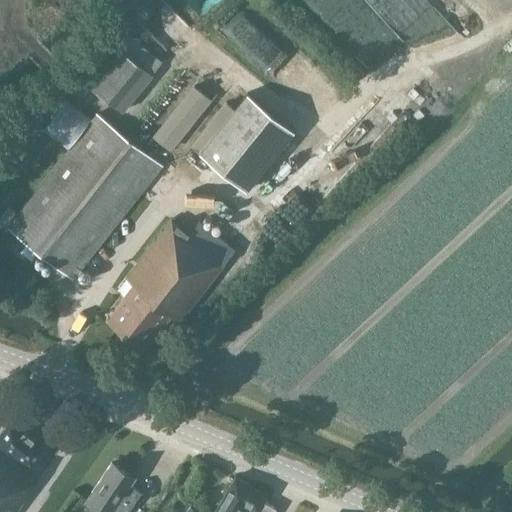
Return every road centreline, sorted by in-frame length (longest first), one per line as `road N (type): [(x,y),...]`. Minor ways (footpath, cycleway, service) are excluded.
road 1 (track): [(511,20),(465,47),(382,70),(258,205),(174,193),(85,302),(44,377)]
road 2 (tertiary): [(382,511),(0,360)]
